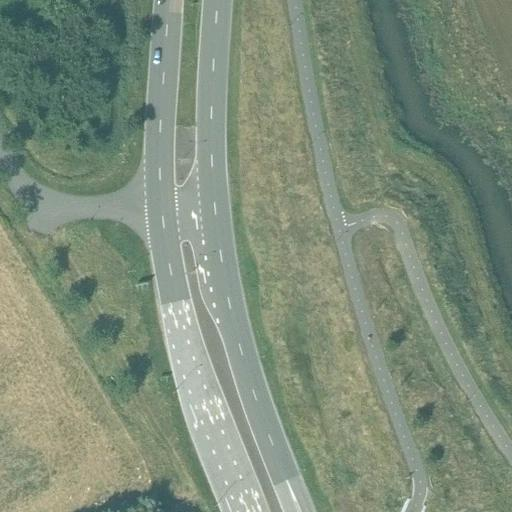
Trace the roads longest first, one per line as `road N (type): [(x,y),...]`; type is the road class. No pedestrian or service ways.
road 1 (residential): [(160,511),(19,275),(43,209)]
road 2 (secondary): [(160,207),(194,381),(237,488)]
road 3 (secondary): [(282,473),(241,360),(212,200)]
road 4 (secondary): [(167,0),(160,207)]
road 5 (secondary): [(212,200),(215,0)]
